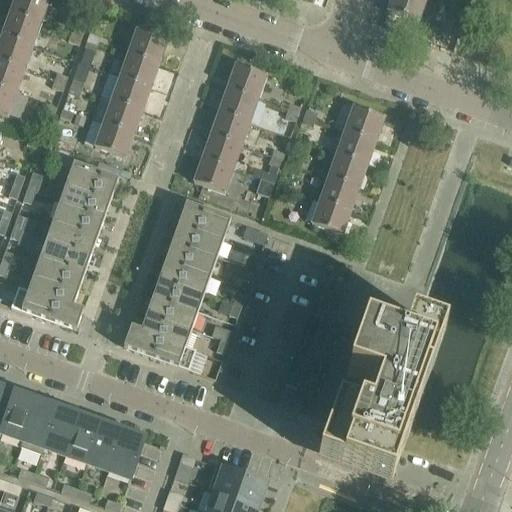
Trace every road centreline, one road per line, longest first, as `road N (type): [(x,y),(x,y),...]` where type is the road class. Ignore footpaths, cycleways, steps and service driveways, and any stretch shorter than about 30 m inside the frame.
road 1 (residential): [(444,511),(187,420)]
road 2 (residential): [(187,420),(0,353)]
road 3 (residential): [(511,119),(330,55)]
road 4 (residential): [(330,55),(175,0)]
